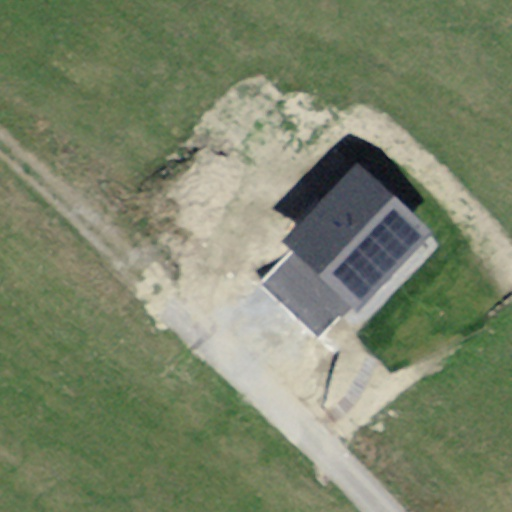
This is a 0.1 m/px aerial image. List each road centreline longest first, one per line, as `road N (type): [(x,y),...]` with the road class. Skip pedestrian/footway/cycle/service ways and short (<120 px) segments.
road 1 (residential): [(385,511),(165,298)]
road 2 (track): [(0,141),(165,298)]
